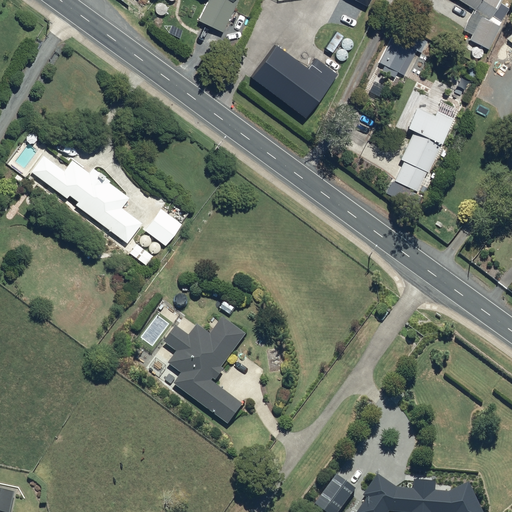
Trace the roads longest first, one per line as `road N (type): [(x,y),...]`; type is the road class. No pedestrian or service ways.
road 1 (secondary): [(60,0),(511,330)]
road 2 (unknown): [(429,270),(258,511)]
road 3 (unknown): [(74,10),(0,123)]
